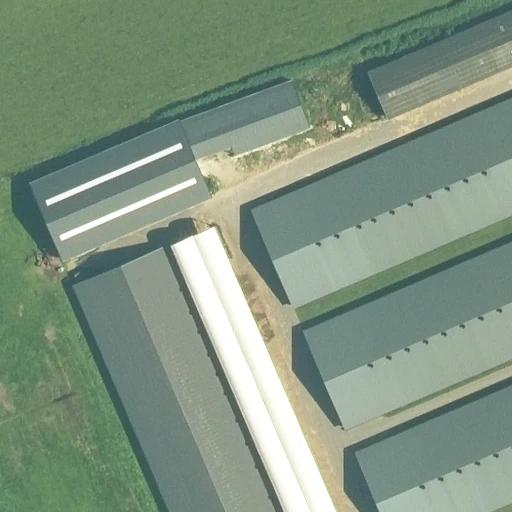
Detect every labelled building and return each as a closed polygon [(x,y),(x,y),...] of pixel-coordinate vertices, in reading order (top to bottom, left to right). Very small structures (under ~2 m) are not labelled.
[(511,65),(511,11),(368,73),(387,119),(511,65)] [(291,81),(181,124),(195,159),(230,147),(234,156),(309,129),(291,81)] [(511,100),(251,212),(293,308),(511,213),(511,100)] [(195,159),(181,124),(179,120),(30,185),(62,261),(210,198),(195,159)] [(335,511),(214,227),(168,246),(280,511),(335,511)] [(344,429),(511,357),(511,244),(303,333),(344,429)] [(280,511),(168,246),(74,287),(169,511),(280,511)] [(511,387),(355,455),(379,511),(486,511),(511,501),(511,387)]
